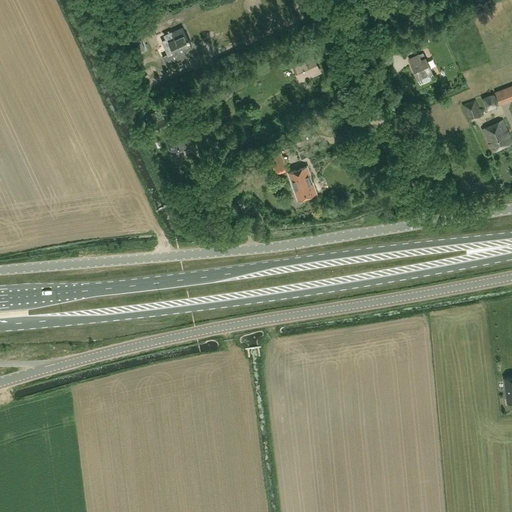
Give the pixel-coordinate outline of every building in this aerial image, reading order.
[(173,51),(162,56),(166,66),(178,61),(187,56),(184,50),(192,47),(189,41),(190,41),(189,39),(188,39),(182,28),(172,33),(175,39),(169,42),(173,51)] [(409,42),(403,45),(407,54),(413,51),(409,42)] [(417,79),(432,72),(423,52),(408,59),(417,79)] [(292,63),(298,77),(312,71),(314,75),(319,73),(315,64),(316,63),(312,54),(292,63)] [(499,105),(511,99),(511,84),(494,91),(499,105)] [(481,116),(475,100),(463,105),(470,121),(481,116)] [(511,142),(502,120),(482,129),(493,153),(511,144),(511,142)] [(179,131),(165,136),(173,155),(187,149),(182,137),(187,136),(183,126),(177,128),(179,131)] [(285,165),(280,149),(268,153),(273,169),(285,165)] [(316,193),(307,166),(288,173),(297,200),(316,193)]
